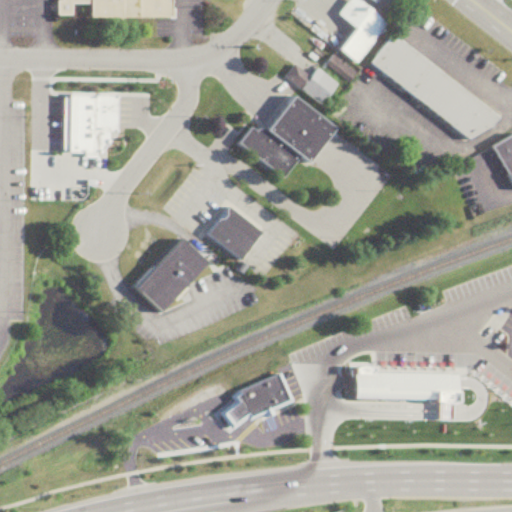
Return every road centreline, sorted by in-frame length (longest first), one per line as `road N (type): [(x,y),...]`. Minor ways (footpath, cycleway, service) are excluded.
road 1 (primary): [(511,491),(415,484),(265,489),(112,511)]
road 2 (residential): [(96,233),(183,116),(207,55)]
road 3 (residential): [(207,55),(0,60)]
